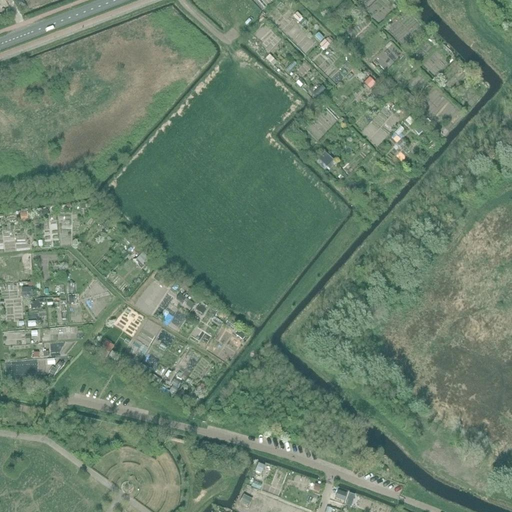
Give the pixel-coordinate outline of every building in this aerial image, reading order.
[(300,9),(296,13),(302,19),(306,15),(300,9)] [(322,29),(317,35),(323,40),(327,34),(322,29)] [(328,47),(333,41),(327,36),(322,42),(328,47)] [(298,70),(294,74),(302,82),(306,78),(298,70)] [(378,84),(373,88),(377,94),(383,90),(378,84)] [(412,102),(415,99),(406,91),(403,94),(412,102)] [(54,293),(46,295),(47,302),(56,300),(54,293)] [(31,324),(39,322),(37,316),(29,318),(31,324)] [(230,316),(227,322),(234,326),(237,320),(230,316)] [(102,349),(117,356),(120,350),(104,343),(102,349)] [(170,391),(175,394),(183,383),(177,378),(171,386),(167,383),(163,389),(169,393),(170,391)] [(266,480),(273,462),(264,458),(253,484),(274,492),(278,484),(266,480)] [(243,501),(252,505),(256,495),(262,498),(265,492),(251,485),(243,501)] [(334,490),(333,501),(350,502),(351,491),(334,490)]
